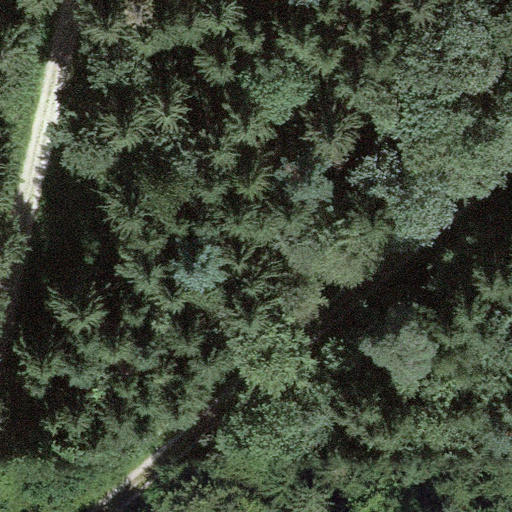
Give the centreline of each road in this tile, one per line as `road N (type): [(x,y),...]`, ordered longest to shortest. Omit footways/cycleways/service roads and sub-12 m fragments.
road 1 (track): [(511,151),(97,511)]
road 2 (track): [(67,0),(0,337)]
